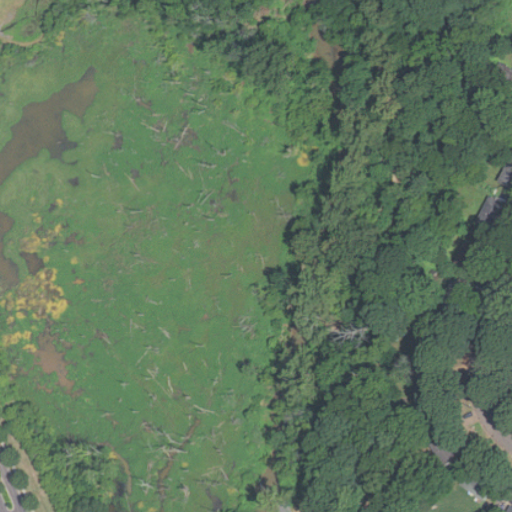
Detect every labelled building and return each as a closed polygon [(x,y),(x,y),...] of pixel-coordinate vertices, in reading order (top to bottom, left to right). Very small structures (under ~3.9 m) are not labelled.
[(511,154),(498,182),(511,189),(511,154)] [(492,195),(479,223),(494,230),(507,202),(492,195)] [(454,262),(477,274),(489,253),(466,241),(454,262)] [(455,279),(441,308),(457,315),(470,286),(455,279)] [(429,331),(423,356),(444,360),(449,336),(429,331)] [(416,410),(432,409),(431,380),(414,381),(416,410)] [(444,466),(456,458),(443,437),(431,445),(444,466)] [(459,484),(481,500),(490,486),(468,471),(459,484)]
